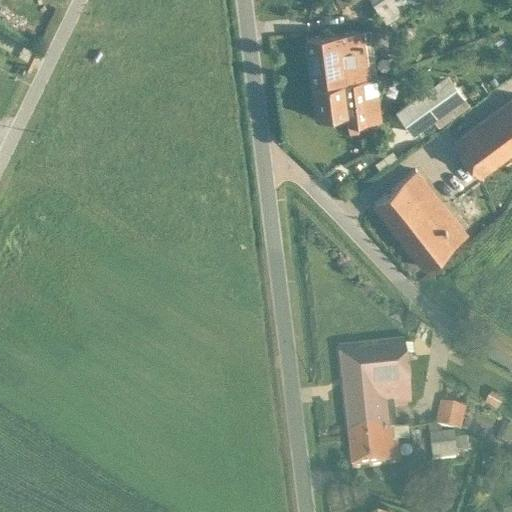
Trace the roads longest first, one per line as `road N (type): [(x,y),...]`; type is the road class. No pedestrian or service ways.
road 1 (residential): [(264,159),(305,511)]
road 2 (residential): [(511,365),(430,314),(294,169),(264,159)]
road 3 (residential): [(78,0),(0,162)]
road 4 (residential): [(242,0),(264,159)]
